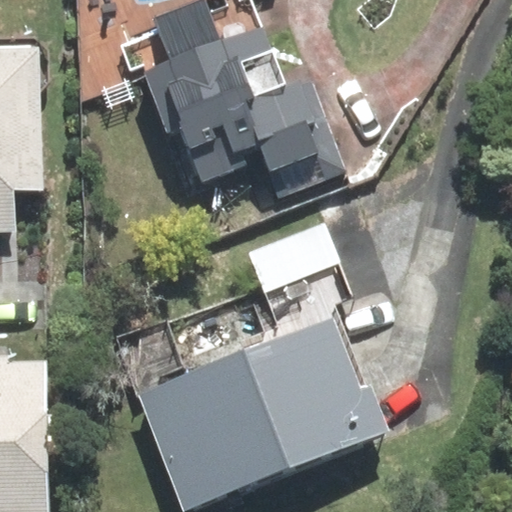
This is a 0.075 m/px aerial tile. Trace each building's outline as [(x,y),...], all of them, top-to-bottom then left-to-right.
[(253,12),(135,56),(185,188),(251,163),(260,187),(323,163),(296,92),(285,97),(253,12)] [(0,229),(0,220),(0,201),(29,200),(25,57),(0,57),(0,229)] [(333,278),(318,234),(243,259),(259,304),(333,278)] [(317,350),(142,417),(178,511),(191,511),(355,450),(317,350)] [(0,511),(44,511),(43,376),(0,376),(0,511)]
